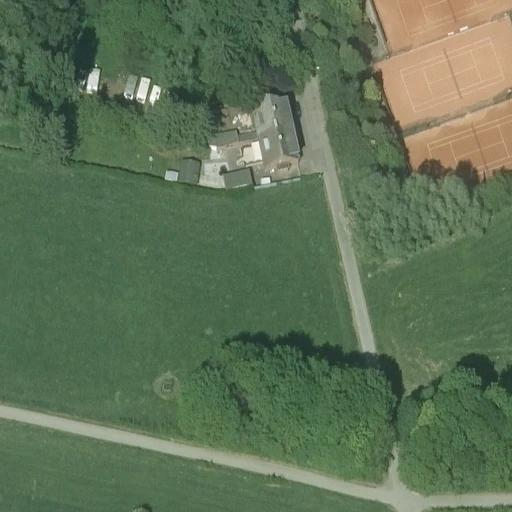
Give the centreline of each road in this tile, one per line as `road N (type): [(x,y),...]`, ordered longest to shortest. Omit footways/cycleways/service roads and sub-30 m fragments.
road 1 (track): [(0,413),(402,501),(511,499)]
road 2 (track): [(404,511),(330,181)]
